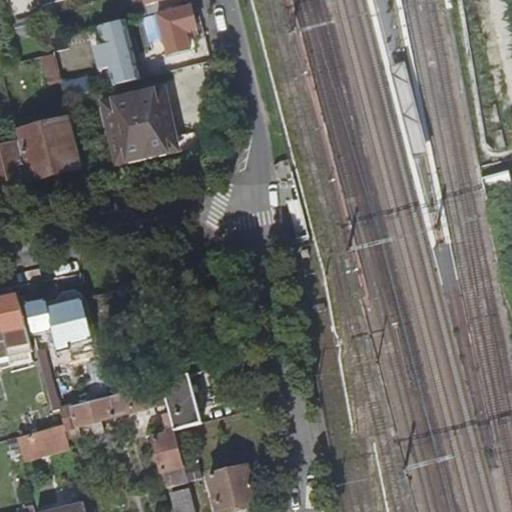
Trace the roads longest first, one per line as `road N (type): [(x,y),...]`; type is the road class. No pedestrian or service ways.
road 1 (residential): [(310,511),(258,195)]
road 2 (residential): [(258,195),(0,243)]
road 3 (residential): [(258,195),(256,131),(227,0)]
